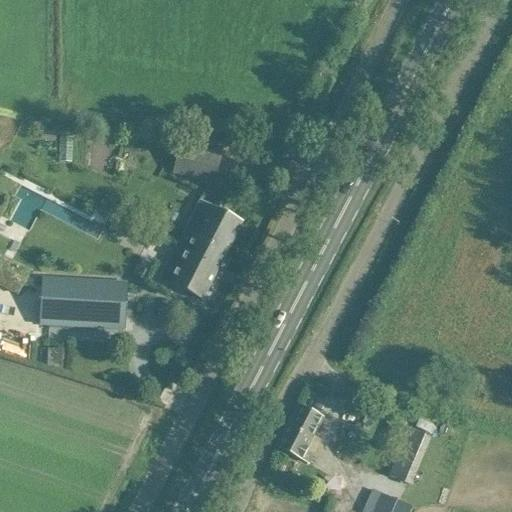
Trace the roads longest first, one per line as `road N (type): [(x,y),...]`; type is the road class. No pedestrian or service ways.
road 1 (primary): [(186,511),(456,0)]
road 2 (unclassified): [(234,511),(498,0)]
road 3 (unclassified): [(136,511),(400,0)]
road 4 (track): [(511,411),(308,369)]
